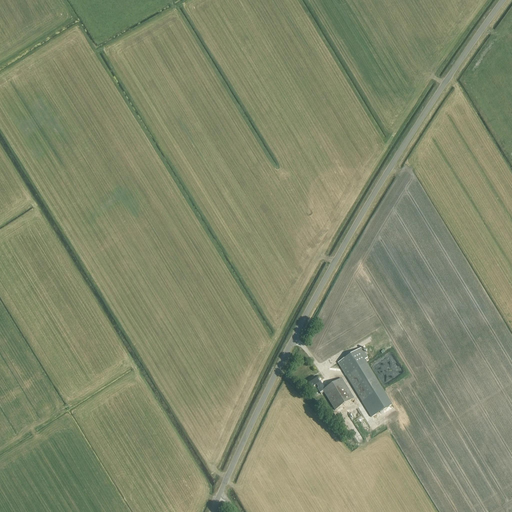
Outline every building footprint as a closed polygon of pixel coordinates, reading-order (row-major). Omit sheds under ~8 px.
[(346,335),(334,315),(330,317),(342,337),(346,335)] [(362,348),(338,362),(346,376),(362,403),(371,417),(372,417),(391,405),(387,398),(382,390),(368,368),(364,360),(368,358),(362,348)] [(378,363),(391,380),(408,366),(399,356),(396,359),(394,357),(393,358),(390,353),(378,363)] [(335,410),(354,398),(342,379),(325,389),(320,381),(319,381),(316,376),(307,381),(311,387),(317,384),(321,391),(320,392),(321,394),(324,392),(335,410)] [(355,411),(361,418),(366,414),(359,407),(355,411)] [(330,414),(335,422),(343,418),(337,409),(330,414)] [(385,410),(365,421),(369,429),(389,418),(385,410)] [(416,444),(419,451),(425,449),(424,447),(430,444),(427,436),(424,438),(418,422),(412,425),(414,430),(411,431),(414,437),(412,437),(414,444),(416,444)]
